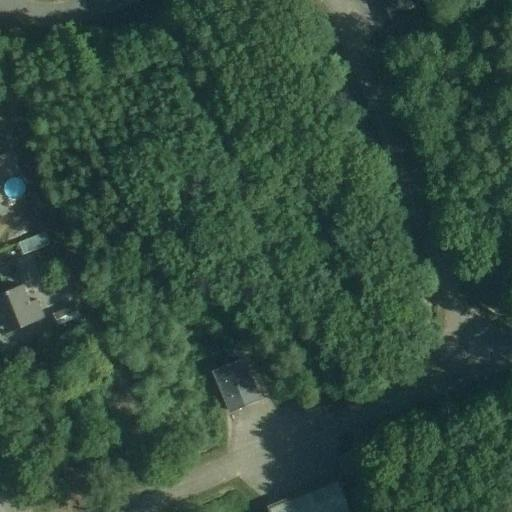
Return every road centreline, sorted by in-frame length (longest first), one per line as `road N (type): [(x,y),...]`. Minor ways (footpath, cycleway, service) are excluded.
road 1 (unknown): [(326,0),(471,363)]
road 2 (unknown): [(122,511),(119,506),(471,363)]
